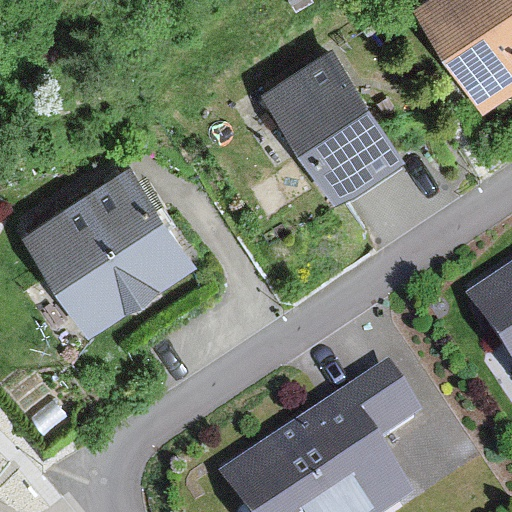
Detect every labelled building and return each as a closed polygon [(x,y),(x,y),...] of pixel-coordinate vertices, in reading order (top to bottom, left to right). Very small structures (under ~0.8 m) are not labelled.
[(511,0),(407,0),(403,3),(472,112),(511,86),(511,0)] [(394,148),(325,38),(252,84),(321,194),(394,148)] [(128,154),(14,222),(75,325),(190,257),(128,154)] [(511,258),(459,293),(511,374),(511,258)] [(382,360),(337,390),(373,445),(418,416),(382,360)] [(337,390),(211,472),(236,511),(384,511),(407,497),(373,445),(337,390)]
